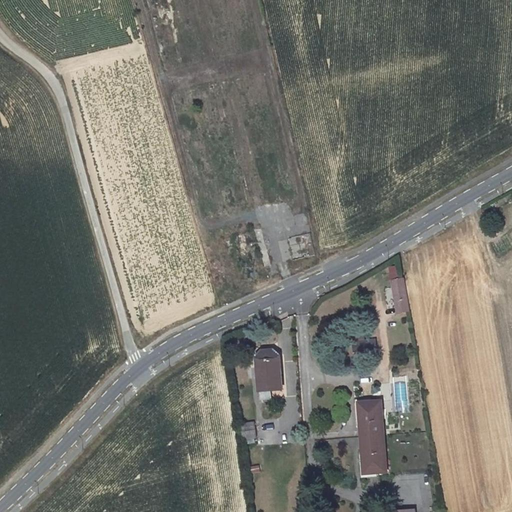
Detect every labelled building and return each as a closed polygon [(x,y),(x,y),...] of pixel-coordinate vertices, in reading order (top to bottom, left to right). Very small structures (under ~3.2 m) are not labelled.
[(254,230),(259,244),(264,242),(259,229),(254,230)] [(262,279),(247,231),(232,235),(247,283),(262,279)] [(388,268),(392,279),(399,276),(395,265),(388,268)] [(220,289),(225,288),(221,277),(216,278),(220,289)] [(405,280),(392,282),(398,314),(410,312),(405,280)] [(376,338),(357,340),(358,350),(377,348),(376,338)] [(284,388),(281,357),(281,353),(275,349),(263,350),(258,355),(258,359),(261,389),(284,388)] [(394,375),(394,406),(410,407),(411,375),(394,375)] [(364,440),(386,438),(383,403),(364,405),(367,424),(362,425),(364,440)] [(246,439),(246,443),(256,441),(255,437),(258,436),(255,421),(239,424),(242,439),(246,439)] [(372,476),(390,474),(386,438),(364,440),(363,440),(366,456),(370,456),(372,476)]
